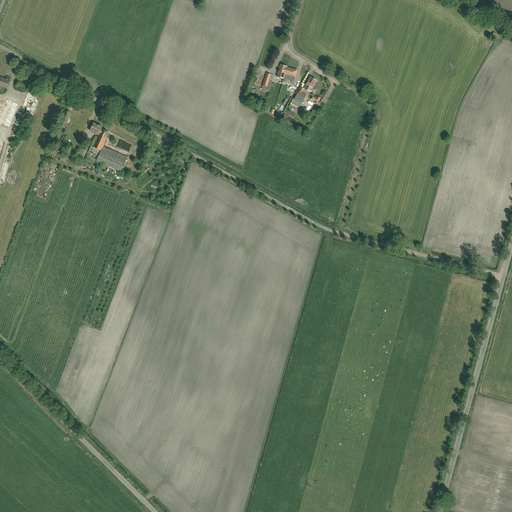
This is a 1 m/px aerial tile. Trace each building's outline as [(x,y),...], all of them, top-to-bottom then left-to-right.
[(287,67),(280,65),(277,77),(283,79),(285,74),(295,77),(297,71),(287,68),(287,67)] [(272,82),(273,76),(266,73),(261,88),(269,91),(270,88),(270,91),(272,92),(273,89),(275,83),(272,82)] [(0,86),(7,89),(10,81),(0,77),(0,86)] [(311,78),(310,77),(304,89),(310,92),(316,81),(315,80),(315,79),(312,77),(311,78)] [(279,93),(285,95),(287,87),(279,85),(279,87),(280,88),(279,93)] [(296,107),(298,104),(299,103),(301,104),(307,95),(299,91),(294,99),(293,99),(285,113),(288,114),(291,108),(292,109),(291,111),(295,113),(296,111),(295,110),(297,107),(296,107)] [(29,108),(36,110),(41,97),(29,93),(22,111),(28,112),(29,108)] [(101,127),(94,124),(90,131),(98,134),(97,136),(99,136),(98,138),(96,137),(82,167),(92,171),(96,161),(101,163),(98,169),(106,173),(109,167),(120,172),(127,158),(103,147),(106,141),(105,141),(107,138),(108,139),(109,139),(110,137),(110,136),(110,135),(110,134),(108,133),(109,133),(108,132),(107,131),(106,129),(104,129),(103,130),(102,130),(100,129),(101,127)]
